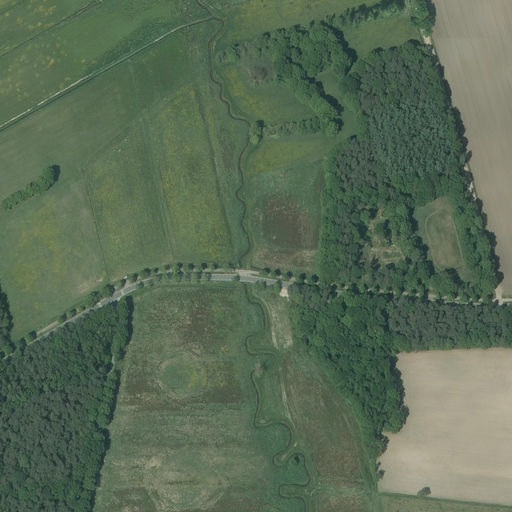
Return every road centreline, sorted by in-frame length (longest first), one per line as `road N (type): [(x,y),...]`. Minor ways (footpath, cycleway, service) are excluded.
road 1 (tertiary): [(112,298),(149,281),(220,277),(511,307)]
road 2 (track): [(498,300),(415,0)]
road 3 (unclassified): [(79,511),(120,343),(112,298)]
road 4 (tertiary): [(0,365),(112,298)]
